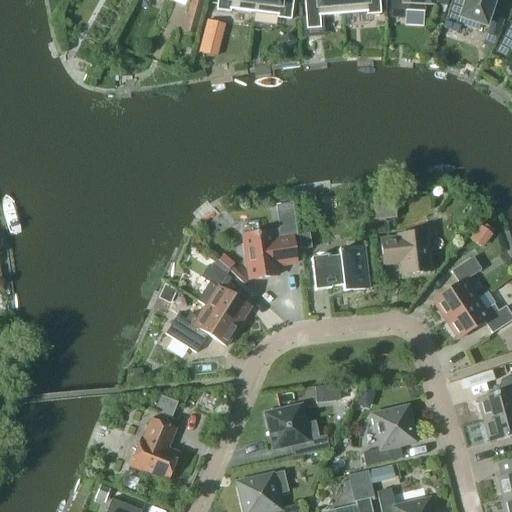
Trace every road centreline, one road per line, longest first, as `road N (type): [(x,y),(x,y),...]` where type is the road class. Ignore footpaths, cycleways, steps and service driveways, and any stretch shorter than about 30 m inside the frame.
road 1 (residential): [(468,511),(416,330),(391,320),(300,331),(260,350)]
road 2 (residential): [(193,511),(260,350)]
